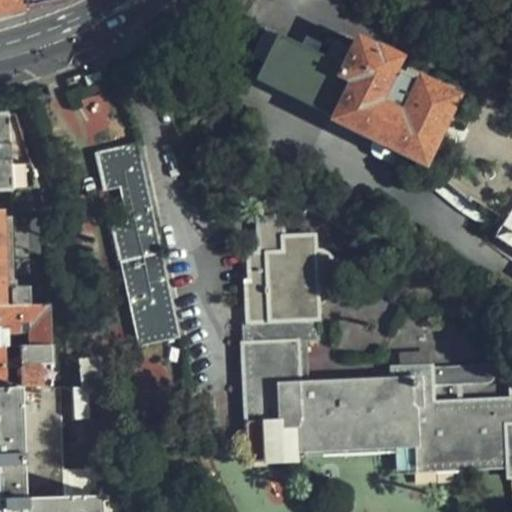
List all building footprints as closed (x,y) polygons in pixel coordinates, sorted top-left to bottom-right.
[(24,0),(0,0),(0,21),(28,14),(24,0)] [(24,0),(28,14),(33,12),(62,0),(24,0)] [(344,76),(348,68),(280,38),(253,84),(335,120),(354,81),(344,76)] [(426,161),(456,99),(394,69),(399,59),(378,50),(377,52),(360,44),(348,68),(344,76),(354,81),(335,120),(360,132),(363,130),(426,161)] [(10,117),(0,117),(0,211),(44,209),(33,164),(12,164),(11,161),(0,160),(0,157),(0,143),(10,143),(10,117)] [(120,256),(161,247),(149,193),(141,195),(139,186),(147,184),(138,140),(98,149),(104,186),(119,182),(126,218),(112,221),(120,256)] [(141,195),(149,193),(147,184),(139,186),(141,195)] [(511,206),(492,238),(511,251),(511,206)] [(0,306),(49,305),(44,209),(0,211),(0,306)] [(511,488),(511,410),(429,413),(428,395),(462,394),(462,378),(427,378),(426,374),(386,376),(386,389),(305,392),(304,349),(320,349),(318,287),(326,285),(332,280),(336,273),(336,264),(332,257),(325,251),(317,251),(316,235),(284,235),(283,217),(259,218),(259,253),(250,253),(250,283),(246,282),(246,325),(243,325),(246,463),(301,463),(301,450),(410,447),(412,474),(502,472),(503,489),(511,488)] [(168,281),(161,247),(120,256),(139,344),(180,333),(172,299),(165,302),(161,283),(168,281)] [(172,299),(168,281),(161,283),(165,302),(172,299)] [(0,349),(2,349),(8,349),(7,330),(19,330),(19,323),(27,323),(28,348),(51,347),(51,333),(42,334),(42,323),(50,323),(49,305),(0,306),(0,349)] [(0,390),(53,388),(51,347),(28,348),(18,348),(19,365),(3,366),(2,349),(0,349),(0,390)] [(97,388),(96,366),(80,367),(82,389),(97,388)] [(0,486),(62,483),(61,448),(56,436),(53,389),(53,388),(0,390),(0,486)] [(99,511),(99,497),(82,498),(80,498),(62,498),(62,483),(0,486),(0,511),(99,511)]
